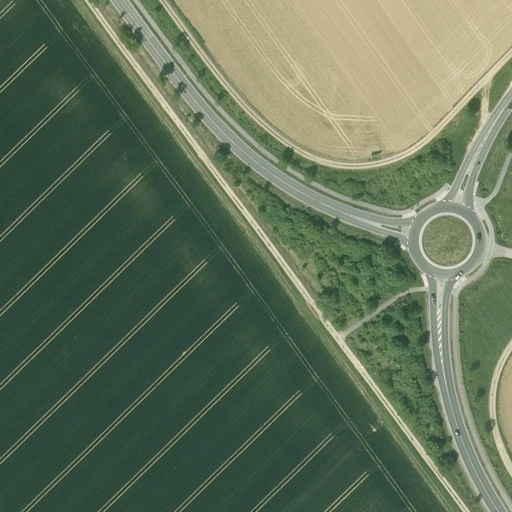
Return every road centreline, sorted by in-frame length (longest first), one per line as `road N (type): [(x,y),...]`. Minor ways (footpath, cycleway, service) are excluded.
road 1 (track): [(162,0),(253,116),(297,153),(336,167),(401,159),(511,55)]
road 2 (track): [(89,0),(338,337)]
road 3 (secondary): [(311,198),(266,170),(209,116),(119,0)]
road 4 (track): [(338,337),(465,511)]
road 5 (secondary): [(498,511),(443,377)]
